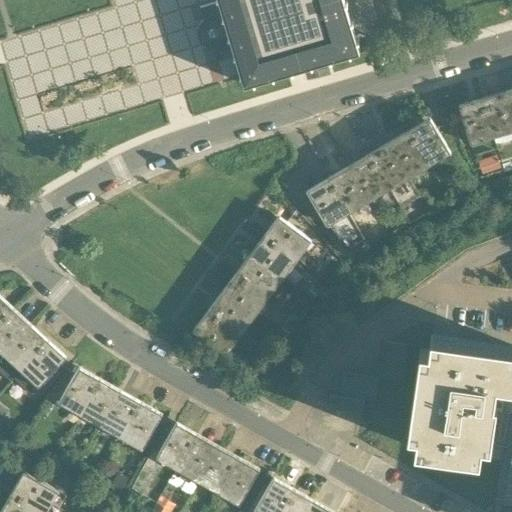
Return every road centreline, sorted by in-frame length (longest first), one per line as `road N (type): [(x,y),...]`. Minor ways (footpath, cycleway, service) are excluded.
road 1 (residential): [(4,237),(67,197),(191,140),(511,44)]
road 2 (residential): [(412,511),(155,366),(86,317),(4,237)]
